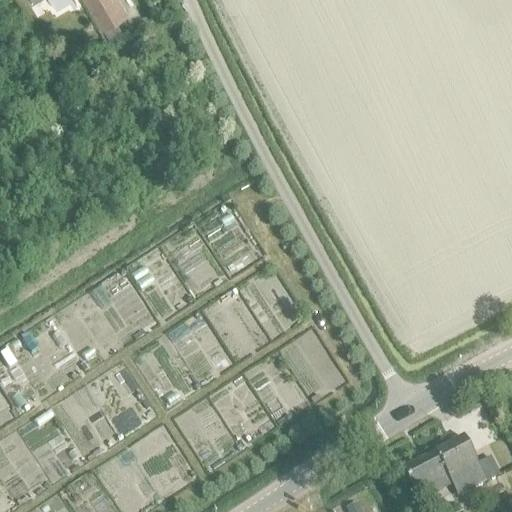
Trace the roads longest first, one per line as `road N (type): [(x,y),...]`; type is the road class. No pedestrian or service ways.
road 1 (unclassified): [(407,410),(273,185),(184,0)]
road 2 (tertiary): [(251,511),(407,410)]
